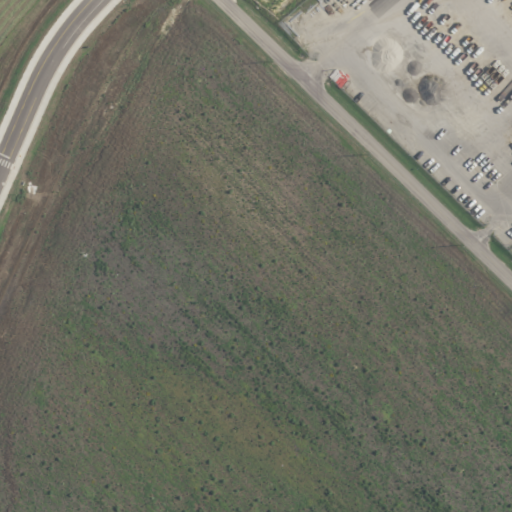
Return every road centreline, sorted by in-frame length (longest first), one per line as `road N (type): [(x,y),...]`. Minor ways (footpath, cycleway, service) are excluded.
road 1 (tertiary): [(221,0),(511,281)]
road 2 (residential): [(88,0),(63,26),(0,159)]
